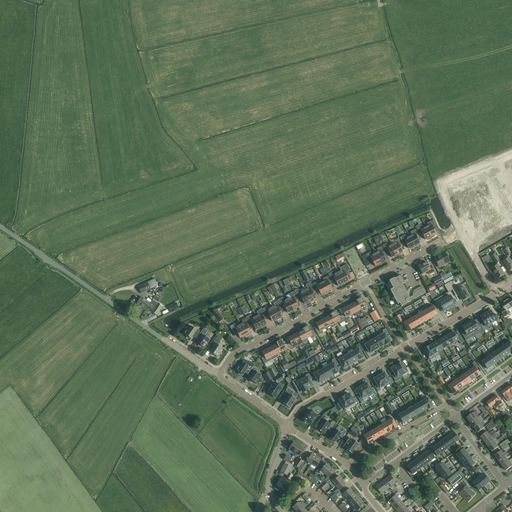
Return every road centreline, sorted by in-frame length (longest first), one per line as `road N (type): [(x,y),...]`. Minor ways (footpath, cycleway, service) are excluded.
road 1 (residential): [(459,232),(232,353),(217,375)]
road 2 (unclassified): [(217,375),(0,225)]
road 3 (residential): [(284,427),(298,409),(496,291)]
